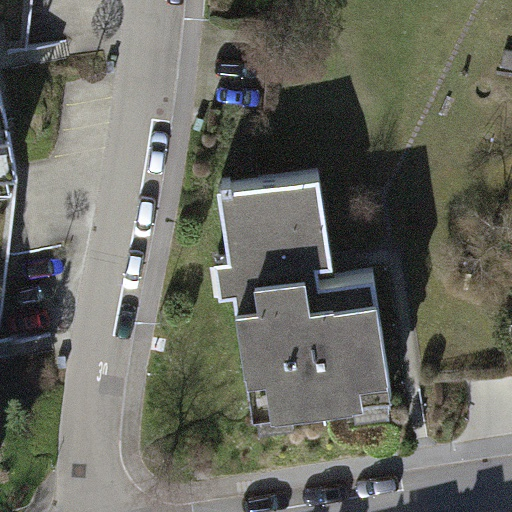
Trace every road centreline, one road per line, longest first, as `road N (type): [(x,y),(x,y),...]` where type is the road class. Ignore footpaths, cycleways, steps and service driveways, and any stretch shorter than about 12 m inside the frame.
road 1 (residential): [(106,511),(99,395),(150,0)]
road 2 (residential): [(357,511),(511,487)]
